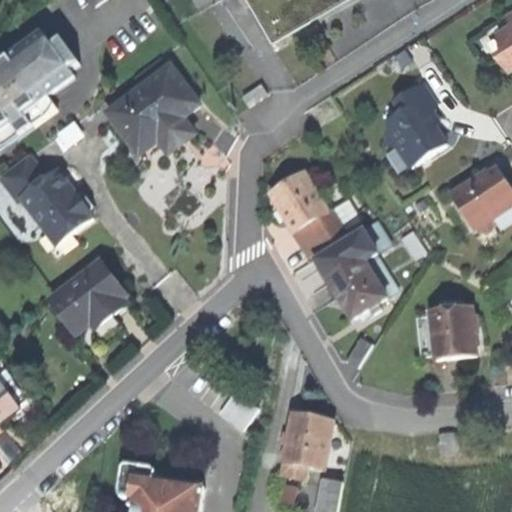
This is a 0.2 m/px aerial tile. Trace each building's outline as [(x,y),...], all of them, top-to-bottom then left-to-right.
[(248,0),(272,41),(310,19),(306,12),(327,0),(248,0)] [(499,51),(510,68),(511,66),(511,11),(507,14),(511,22),(511,23),(501,30),(500,35),(507,46),(499,51)] [(46,34),(0,67),(0,150),(59,108),(50,96),(77,76),(73,71),(81,65),(64,41),(55,48),(46,34)] [(110,116),(140,156),(159,142),(162,140),(160,136),(182,119),(200,106),(172,69),(110,116)] [(241,96),(247,106),(267,95),(261,84),(241,96)] [(423,87),(397,103),(405,115),(406,118),(404,126),(392,123),(386,146),(400,150),(407,151),(417,166),(447,147),(436,128),(428,116),(435,111),(437,110),(423,87)] [(438,117),(435,111),(428,116),(436,128),(443,124),(438,117)] [(405,115),(392,123),(404,126),(406,118),(405,115)] [(195,135),(182,119),(160,136),(162,140),(159,142),(169,155),(181,145),(195,135)] [(62,135),(70,145),(82,136),(75,126),(62,135)] [(412,169),(417,166),(407,151),(400,150),(412,169)] [(29,157),(1,177),(20,202),(23,200),(51,237),(66,226),(73,236),(85,227),(95,219),(92,216),(94,207),(86,196),(76,196),(68,186),(64,189),(54,176),(47,181),(29,157)] [(479,177),(450,194),(474,233),(477,231),(478,233),(485,234),(491,231),(493,223),(492,220),(511,207),(511,191),(508,185),(499,169),(481,180),(479,177)] [(58,172),(54,176),(64,189),(68,186),(58,172)] [(287,219),(296,233),(309,225),(328,214),(305,176),(273,195),(282,210),(287,219)] [(280,223),(287,219),(282,210),(275,214),(278,219),(280,223)] [(309,225),(325,250),(347,236),(332,211),(328,214),(309,225)] [(375,224),(363,231),(378,256),(390,248),(375,224)] [(311,258),(325,250),(309,225),(296,233),(311,258)] [(58,247),(73,236),(66,226),(51,237),(58,247)] [(319,258),(331,279),(363,259),(365,263),(378,256),(363,231),(319,258)] [(403,238),(416,260),(428,252),(414,231),(403,238)] [(78,242),(73,236),(58,247),(51,237),(45,241),(57,257),(78,242)] [(378,256),(365,263),(387,299),(399,291),(378,256)] [(331,279),(328,281),(340,300),(353,320),(387,299),(365,263),(363,259),(331,279)] [(102,265),(53,302),(78,335),(93,325),(97,331),(113,319),(129,307),(124,301),(127,299),(102,265)] [(472,307),(430,312),(434,351),(435,361),(453,359),(477,357),(472,307)] [(419,353),(434,351),(430,312),(415,313),(419,353)] [(121,329),(113,319),(97,331),(105,341),(113,336),(121,329)] [(346,361),(358,367),(371,344),(359,338),(346,361)] [(0,379),(0,410),(7,419),(21,409),(0,379)] [(221,414),(245,431),(260,410),(236,393),(221,414)] [(334,427),(293,421),(288,458),(284,481),(304,484),(306,473),(327,476),(334,427)] [(324,511),(342,511),(347,485),(330,481),(324,511)] [(200,511),(204,491),(154,484),(154,487),(135,485),(131,511),(200,511)]
